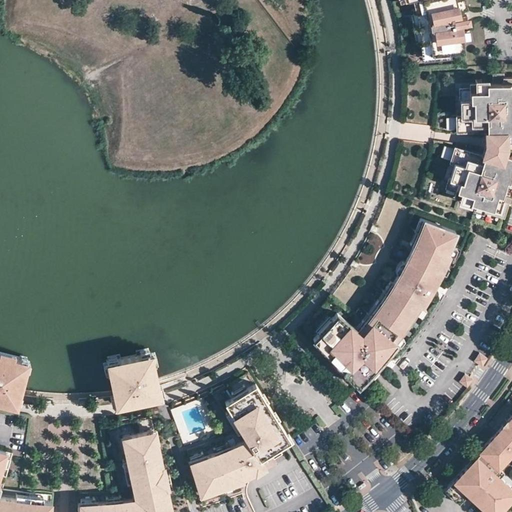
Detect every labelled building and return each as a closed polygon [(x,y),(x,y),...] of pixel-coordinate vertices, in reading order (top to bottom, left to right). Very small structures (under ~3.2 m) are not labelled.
[(425,9),(422,0),(413,0),(415,8),(411,9),(412,12),(420,10),(425,9)] [(422,0),(425,9),(420,10),(424,25),(425,39),(430,39),(432,53),(450,51),(464,50),(463,38),(462,29),(461,25),(455,26),(454,21),(461,20),(467,19),(467,14),(461,15),(453,16),(452,11),(458,10),(458,6),(456,0),(422,0)] [(230,4),(221,11),(225,16),(234,9),(230,4)] [(424,25),(420,10),(412,12),(410,13),(414,27),(415,40),(425,39),(424,25)] [(471,37),(470,28),(462,29),(463,38),(471,37)] [(432,53),(430,39),(425,39),(415,40),(415,42),(416,44),(419,44),(421,59),(451,56),(450,51),(432,53)] [(505,71),(493,71),(493,82),(498,81),(498,75),(505,75),(505,71)] [(511,75),(505,75),(498,75),(498,81),(493,82),(470,82),(470,86),(470,99),(471,107),(471,114),(460,114),(456,114),(456,116),(457,128),(457,130),(486,129),(488,129),(488,121),(495,121),(495,129),(506,129),(511,128),(511,75)] [(470,99),(470,86),(460,87),(460,99),(464,99),(470,99)] [(456,116),(446,116),(446,128),(457,128),(456,116)] [(488,129),(486,129),(485,142),(488,142),(506,144),(506,136),(506,129),(495,129),(488,129)] [(506,144),(488,142),(485,142),(483,154),(484,154),(491,156),(501,159),(504,152),(506,144)] [(444,145),(441,156),(451,159),(454,148),(444,145)] [(489,163),(482,161),(484,154),(483,154),(455,145),(454,148),(451,159),(450,161),(454,162),(464,165),(462,171),(460,179),(457,191),(456,195),(459,196),(476,201),(482,203),(480,209),(486,210),(504,216),(508,204),(511,192),(505,191),(509,178),(511,164),(511,162),(501,159),(491,156),(489,163)] [(511,154),(504,152),(501,159),(511,162),(511,154)] [(491,156),(484,154),(482,161),(489,163),(491,156)] [(454,177),(460,179),(462,171),(456,170),(454,177)] [(447,188),(457,191),(460,179),(454,177),(450,176),(447,188)] [(480,209),(482,203),(476,201),(473,211),(485,214),(486,210),(480,209)] [(426,225),(422,224),(424,218),(421,217),(416,229),(423,232),(426,225)] [(381,300),(379,302),(410,324),(418,311),(415,309),(420,302),(423,305),(429,296),(429,295),(429,294),(428,294),(432,287),(428,284),(431,278),(437,281),(437,280),(442,270),(438,269),(442,261),(445,263),(451,252),(447,251),(450,243),(456,230),(424,218),(422,224),(426,225),(423,232),(420,238),(417,237),(414,242),(410,250),(405,260),(403,263),(407,266),(405,271),(401,269),(399,272),(394,281),(391,285),(395,287),(391,293),(387,299),(383,296),(381,300)] [(379,226),(375,224),(373,223),(370,229),(373,230),(376,232),(379,226)] [(414,242),(417,237),(420,238),(423,232),(416,229),(410,241),(414,242)] [(454,245),(450,243),(447,251),(451,252),(454,254),(457,246),(454,245)] [(359,262),(356,260),(354,259),(350,265),(352,266),(356,268),(359,262)] [(405,260),(402,259),(396,269),(396,270),(399,272),(401,269),(405,271),(407,266),(403,263),(405,260)] [(449,264),(445,263),(442,261),(438,269),(442,270),(445,272),(449,264)] [(437,281),(431,278),(428,284),(432,287),(428,294),(429,294),(429,295),(431,294),(433,294),(434,293),(435,291),(436,291),(437,290),(437,289),(437,287),(438,286),(438,284),(437,282),(437,281)] [(391,285),(394,281),(390,279),(384,289),(391,293),(395,287),(391,285)] [(391,293),(384,289),(378,298),(376,300),(379,302),(381,300),(383,296),(387,299),(391,293)] [(379,310),(375,308),(379,302),(376,300),(368,311),(374,316),(379,310)] [(362,332),(356,327),(354,325),(337,311),(332,317),(335,319),(321,333),(319,331),(313,336),(332,357),(336,353),(341,359),(347,364),(343,368),(358,384),(370,372),(371,372),(368,369),(374,364),(376,366),(377,366),(382,360),(383,358),(380,356),(387,347),(391,349),(392,348),(393,347),(397,342),(394,339),(399,333),(402,336),(410,324),(379,302),(375,308),(379,310),(374,316),(369,323),(365,320),(362,324),(366,327),(362,332)] [(423,305),(420,302),(415,309),(418,311),(421,313),(426,306),(423,305)] [(374,316),(368,311),(363,318),(365,320),(369,323),(374,316)] [(335,319),(332,317),(329,314),(316,329),(319,331),(321,333),(335,319)] [(365,320),(363,318),(356,327),(362,332),(366,327),(362,324),(365,320)] [(404,338),(402,336),(399,333),(394,339),(397,342),(399,344),(404,338)] [(391,349),(387,347),(380,356),(383,358),(382,360),(385,360),(386,359),(388,358),(390,356),(391,355),(392,353),(392,350),(392,348),(391,349)] [(18,363),(20,356),(0,350),(0,394),(3,396),(10,397),(12,390),(19,392),(26,365),(18,363)] [(149,352),(149,350),(140,352),(140,353),(144,352),(145,358),(151,357),(152,360),(153,360),(151,351),(149,352)] [(140,353),(117,358),(113,358),(114,364),(108,366),(109,369),(114,391),(157,382),(152,360),(151,357),(145,358),(144,352),(140,353)] [(341,359),(336,353),(332,357),(337,362),(341,359)] [(487,356),(482,353),(476,361),(482,365),(487,356)] [(27,358),(20,356),(18,363),(26,365),(27,359),(27,358)] [(114,364),(113,358),(117,358),(117,357),(108,359),(108,360),(107,361),(109,369),(108,366),(114,364)] [(347,364),(341,359),(337,362),(343,368),(347,364)] [(376,366),(374,364),(368,369),(371,372),(373,374),(379,369),(376,366)] [(467,374),(465,372),(459,380),(461,382),(467,374)] [(473,378),(467,374),(461,382),(467,386),(473,378)] [(275,417),(272,411),(273,410),(266,398),(264,399),(261,393),(262,392),(255,381),(245,387),(244,388),(245,390),(236,395),(236,393),(234,394),(225,400),(230,408),(238,421),(242,427),(247,437),(229,448),(223,450),(218,452),(217,450),(216,450),(204,455),(195,458),(198,464),(192,465),(193,468),(198,485),(199,488),(207,486),(208,489),(211,489),(224,484),(224,482),(230,479),(231,482),(242,477),(242,476),(241,475),(255,469),(256,470),(260,467),(265,464),(260,456),(267,452),(272,449),(278,445),(279,445),(284,441),(285,441),(283,436),(288,433),(287,432),(277,416),(275,417)] [(157,382),(114,391),(114,393),(116,401),(117,403),(122,402),(154,395),(159,394),(159,392),(157,383),(157,382)] [(245,387),(243,384),(232,391),(234,394),(236,393),(236,395),(245,390),(244,388),(245,387)] [(19,392),(12,390),(10,397),(17,399),(19,392)] [(238,421),(230,408),(226,411),(234,423),(238,421)] [(479,450),(497,466),(511,449),(511,413),(507,419),(502,424),(479,450)] [(156,428),(153,429),(153,427),(147,428),(147,430),(149,430),(150,435),(156,434),(157,440),(159,440),(156,429),(156,428)] [(168,511),(172,511),(172,510),(167,486),(165,479),(162,464),(157,440),(156,434),(150,435),(149,430),(147,430),(140,432),(134,433),(129,434),(128,434),(129,439),(124,440),(125,447),(127,457),(129,465),(132,479),(135,478),(138,493),(140,500),(134,502),(133,497),(120,498),(120,499),(120,501),(114,502),(108,502),(108,500),(107,500),(94,501),(85,501),(85,507),(80,508),(80,510),(78,510),(78,511),(168,511)] [(129,434),(129,432),(123,433),(124,435),(121,435),(121,437),(123,447),(125,447),(124,440),(129,439),(128,434),(129,434)] [(229,446),(227,441),(221,444),(223,450),(229,448),(228,446),(229,446)] [(223,450),(221,444),(214,446),(216,450),(217,450),(218,452),(223,450)] [(3,461),(5,453),(6,450),(0,447),(0,511),(50,511),(51,500),(43,500),(29,499),(16,497),(1,495),(0,494),(0,471),(1,469),(3,461)] [(202,450),(190,455),(192,460),(191,461),(189,461),(191,468),(193,468),(192,465),(198,464),(195,458),(204,455),(202,450)] [(497,466),(479,450),(446,484),(460,498),(467,491),(488,511),(493,511),(511,491),(511,488),(498,475),(493,470),(497,466)] [(502,471),(497,466),(493,470),(498,475),(502,471)] [(460,498),(446,484),(442,488),(457,502),(460,498)] [(208,489),(207,486),(199,488),(198,485),(196,486),(198,492),(201,491),(202,494),(211,491),(211,489),(208,489)] [(92,496),(80,497),(80,502),(78,502),(78,510),(80,510),(80,508),(85,507),(85,501),(94,501),(94,496),(92,496)]
